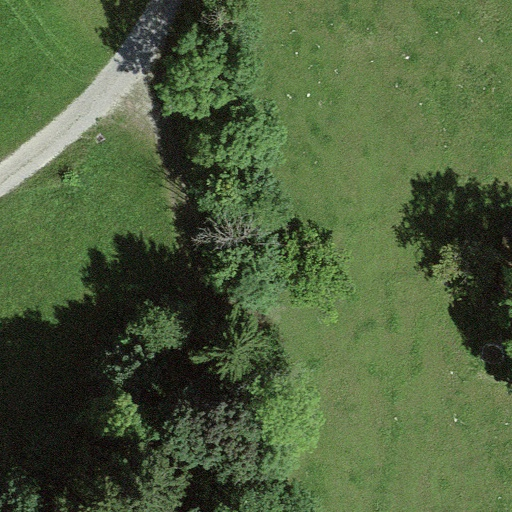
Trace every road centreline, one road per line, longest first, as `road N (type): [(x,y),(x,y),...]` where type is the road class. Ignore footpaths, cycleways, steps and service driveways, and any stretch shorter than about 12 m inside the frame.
road 1 (track): [(134,56),(218,249),(239,463),(236,511)]
road 2 (track): [(0,181),(89,110),(134,56),(162,0)]
